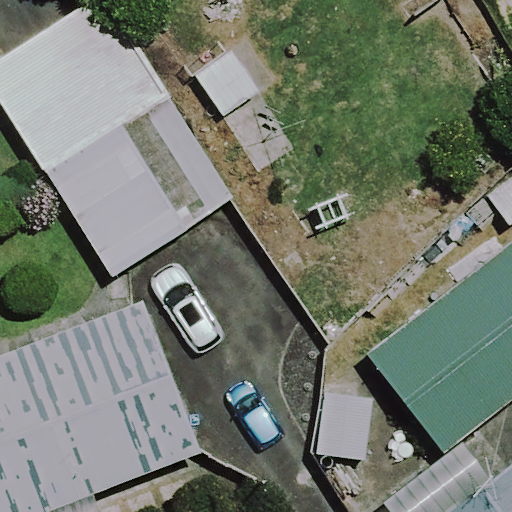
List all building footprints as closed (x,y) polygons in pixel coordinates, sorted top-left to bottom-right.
[(81,0),(78,0),(0,50),(0,132),(100,289),(218,214),(81,0)] [(511,0),(498,0),(511,19),(511,0)] [(511,400),(511,249),(359,361),(430,460),(511,400)] [(0,511),(104,511),(99,499),(199,458),(150,340),(141,316),(0,373),(0,511)] [(511,511),(511,476),(476,507),(441,463),(378,511),(511,511)]
